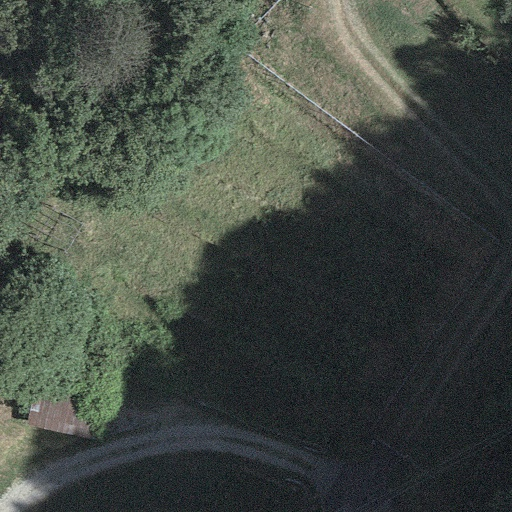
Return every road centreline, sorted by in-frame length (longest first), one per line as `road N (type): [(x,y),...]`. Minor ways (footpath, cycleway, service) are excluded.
road 1 (residential): [(348,511),(511,254)]
road 2 (residential): [(511,207),(372,69),(338,0)]
